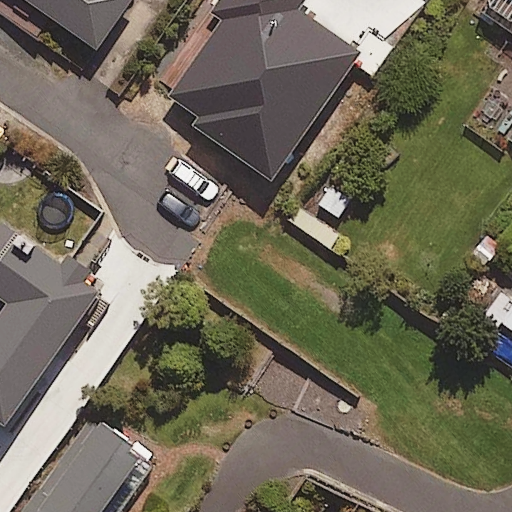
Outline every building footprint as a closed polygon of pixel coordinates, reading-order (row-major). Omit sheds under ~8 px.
[(130,53),(162,9),(150,0),(33,0),(93,43),(101,32),(130,53)] [(511,0),(481,0),(479,4),(511,26),(511,0)] [(40,246),(14,228),(0,247),(0,293),(6,297),(0,305),(0,414),(2,416),(103,276),(64,247),(40,246)] [(511,297),(501,290),(488,309),(511,326),(511,297)] [(141,446),(95,410),(15,511),(116,511),(144,477),(127,464),(141,446)]
